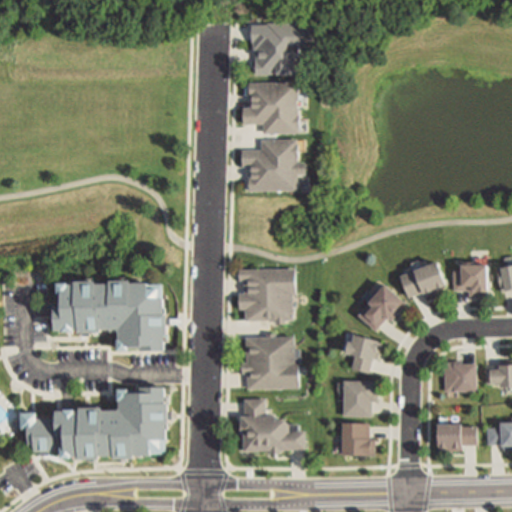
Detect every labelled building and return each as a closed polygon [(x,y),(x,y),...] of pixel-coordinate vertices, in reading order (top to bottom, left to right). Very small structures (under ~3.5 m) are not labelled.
[(309,72),(257,73),(257,62),(259,62),(258,48),(256,48),(255,41),(254,41),(253,25),(270,25),(270,24),(287,24),(287,22),(293,22),(293,23),(314,23),(314,45),(307,45),(307,47),(300,47),(301,48),(305,48),(305,55),(301,55),(301,56),(309,56),(309,72)] [(301,132),(266,132),(266,123),(246,123),(245,108),(253,108),(252,95),(252,83),(299,83),(299,99),(305,99),(305,107),(299,107),(299,116),(301,116),(301,132)] [(299,189),(251,190),(251,179),(252,179),(252,166),(245,166),(244,151),(265,150),(264,141),(299,140),(299,156),(298,156),(298,164),(304,164),(304,172),(298,173),(298,178),(300,178),(300,183),(299,183),(299,189)] [(440,288),(426,293),(424,289),(410,295),(401,272),(437,258),(446,281),(438,284),(440,288)] [(488,288),(488,293),(470,293),(470,289),(462,289),(454,289),(454,268),(461,268),(461,261),(488,261),(489,288),(488,288)] [(511,285),(506,287),(502,264),(511,262),(511,285)] [(242,271),(284,270),(284,271),(297,271),(297,293),(300,293),(300,306),(294,306),(294,319),(286,319),(286,324),(275,324),(275,319),(248,320),(248,308),(241,309),(241,294),(248,294),(247,279),(242,279),(242,271)] [(57,286),(66,286),(66,283),(71,283),(72,285),(73,285),(73,284),(92,283),(92,285),(93,285),(93,283),(99,282),(99,286),(107,285),(107,283),(113,282),(113,279),(120,279),(120,283),(126,282),(126,285),(128,285),(128,282),(134,282),(134,285),(144,285),(144,288),(157,287),(158,299),(160,299),(161,309),(164,309),(166,341),(163,341),(163,348),(141,350),(141,346),(119,347),(119,342),(116,343),(115,337),(119,337),(118,331),(115,328),(114,328),(115,331),(107,331),(107,328),(99,328),(99,330),(81,331),(81,328),(72,329),(73,332),(67,332),(66,329),(57,329),(55,300),(58,300),(57,286)] [(407,300),(391,318),(387,315),(376,328),(359,312),(370,300),(369,299),(386,280),(407,300)] [(379,338),(378,340),(382,341),(378,358),(373,357),(369,370),(351,365),(355,352),(348,350),(345,349),(349,337),(352,338),(354,331),(379,338)] [(300,387),(250,388),(250,372),(244,372),(244,364),(250,364),(249,339),(265,339),(264,334),(277,334),(277,338),(295,338),(295,350),(301,350),(301,363),(299,363),(299,367),(307,367),(307,375),(300,375),(300,387)] [(452,359),(452,361),(475,361),(476,390),(444,390),(444,361),(444,360),(452,359)] [(511,360),(511,383),(499,384),(499,381),(490,382),(489,367),(498,366),(498,361),(511,360)] [(377,389),(377,399),(375,399),(372,399),(372,414),(343,414),(344,378),(372,378),(375,378),(375,389),(377,389)] [(121,389),(143,389),(143,386),(165,386),(166,401),(169,401),(169,419),(167,419),(167,435),(166,435),(166,448),(153,448),(153,451),(136,451),(136,454),(130,454),(130,457),(123,457),(123,454),(117,454),(117,451),(101,451),(101,454),(82,454),(82,452),(66,452),(66,444),(58,444),(58,447),(38,447),(38,441),(32,441),(32,417),(62,417),(62,410),(85,409),(85,406),(104,406),(104,409),(112,409),(112,406),(119,405),(119,409),(120,409),(121,407),(121,389)] [(247,400),(265,400),(266,417),(276,417),(276,421),(286,421),(290,425),(298,425),(298,432),(305,432),(306,448),(291,448),(291,449),(259,450),(247,451),(247,432),(243,432),(243,425),(244,425),(244,422),(247,422),(247,400)] [(511,419),(511,446),(503,447),(503,443),(501,443),(501,442),(488,442),(487,425),(501,425),(500,419),(511,419)] [(461,420),(461,424),(477,424),(477,443),(461,443),(462,448),(438,448),(438,444),(437,421),(461,420)] [(374,437),(374,452),(369,452),(342,452),(343,421),(369,421),(369,437),(374,437)]
